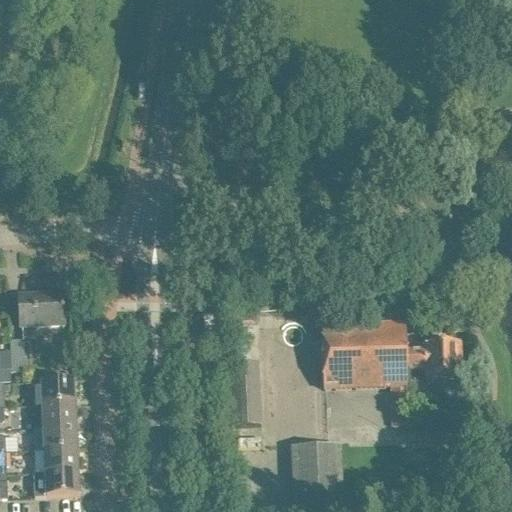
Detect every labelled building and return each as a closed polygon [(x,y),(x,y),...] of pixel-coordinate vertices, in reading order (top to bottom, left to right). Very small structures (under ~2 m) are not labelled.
[(20,329),(44,328),(64,327),(63,297),(19,299),(20,329)] [(213,319),(203,319),(205,343),(215,342),(213,319)] [(343,391),(390,390),(406,389),(406,376),(405,375),(404,355),(406,355),(405,327),(321,330),(323,392),(343,391)] [(9,354),(10,373),(10,376),(25,375),(23,343),(9,344),(9,354)] [(423,385),(461,384),(459,347),(424,348),(424,354),(406,355),(404,355),(405,375),(406,376),(423,375),(423,385)] [(233,430),(261,428),(258,364),(230,366),(233,430)] [(10,376),(10,373),(0,373),(0,386),(11,386),(10,376)] [(42,407),(75,406),(74,383),(41,385),(42,407)] [(408,430),(406,389),(390,390),(391,430),(408,430)] [(43,432),(76,430),(75,406),(42,407),(43,432)] [(461,434),(461,425),(419,425),(419,434),(461,434)] [(44,454),(77,452),(76,430),(43,432),(44,454)] [(409,445),(459,444),(459,434),(409,435),(409,445)] [(293,511),(342,511),(340,449),(291,451),(293,511)] [(34,477),(45,477),(78,475),(77,452),(44,454),(44,455),(33,455),(34,477)] [(79,499),(78,475),(45,477),(34,477),(35,501),(79,499)]
